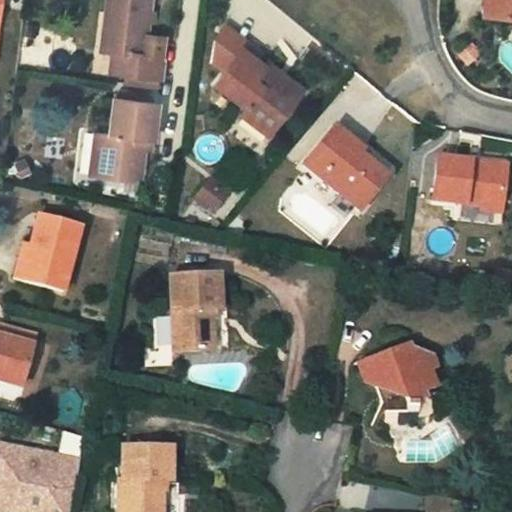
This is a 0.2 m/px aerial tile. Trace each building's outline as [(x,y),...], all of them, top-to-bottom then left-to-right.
[(152,0),(110,0),(108,35),(118,36),(116,54),(115,75),(164,80),(166,59),(146,56),(152,0)] [(489,0),(489,17),(500,18),(500,0),(489,0)] [(511,0),(500,0),(500,18),(511,18),(511,0)] [(291,83),(283,92),(270,81),(240,59),(218,88),(250,113),(245,119),(271,139),(304,94),(291,83)] [(277,72),(270,81),(283,92),(291,83),(277,72)] [(112,132),(103,131),(99,175),(88,174),(86,185),(138,191),(144,136),(155,138),(159,101),(116,97),(112,132)] [(92,130),(88,174),(99,175),(103,131),(92,130)] [(338,131),(331,140),(360,163),(365,153),(338,131)] [(385,185),(360,163),(331,140),(307,171),(360,215),(385,185)] [(503,177),(436,167),(431,206),(498,214),(503,177)] [(211,177),(203,187),(222,201),(230,191),(211,177)] [(215,210),(222,201),(203,187),(196,196),(215,210)] [(12,283),(59,295),(78,230),(38,219),(33,241),(24,239),(12,283)] [(218,306),(217,275),(173,277),(175,350),(212,348),(210,307),(218,306)] [(34,339),(0,330),(0,341),(31,350),(34,339)] [(430,353),(401,340),(394,356),(379,349),(364,358),(372,382),(384,387),(387,399),(392,399),(400,400),(407,404),(408,406),(408,410),(405,413),(387,413),(389,425),(430,424),(430,416),(422,415),(417,390),(429,388),(426,372),(437,370),(430,353)] [(31,350),(0,341),(0,379),(22,385),(31,350)] [(59,511),(72,460),(59,457),(57,466),(34,461),(36,453),(0,444),(0,511),(1,511),(7,509),(18,511),(59,511)] [(124,450),(124,479),(123,511),(157,511),(159,485),(169,485),(170,451),(124,450)] [(110,511),(123,511),(124,479),(111,479),(110,511)] [(453,511),(453,499),(422,492),(422,511),(453,511)]
